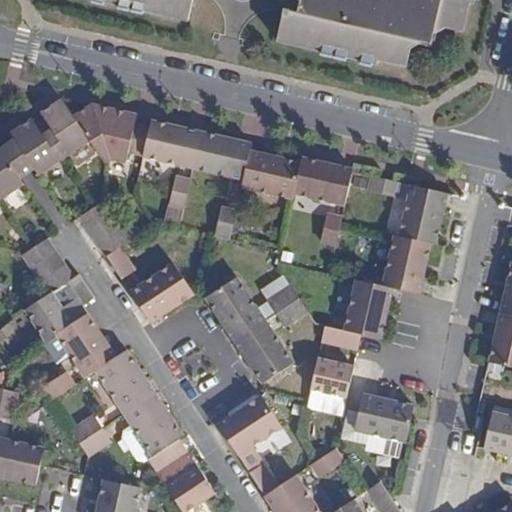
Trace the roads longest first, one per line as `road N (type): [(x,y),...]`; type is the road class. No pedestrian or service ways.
road 1 (residential): [(498,157),(0,43)]
road 2 (residential): [(498,157),(424,511)]
road 3 (residential): [(147,352),(196,322),(237,387),(189,417)]
road 4 (residential): [(68,232),(147,352)]
